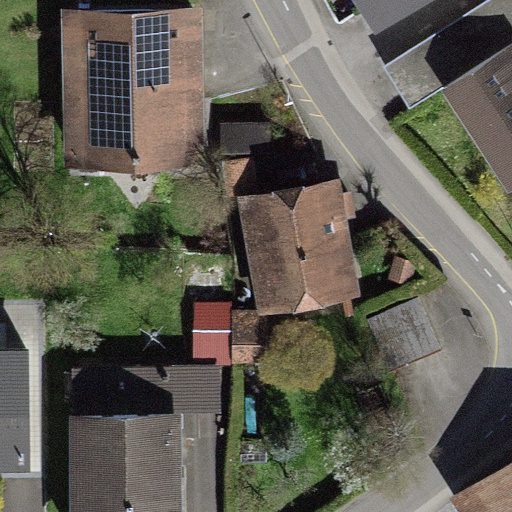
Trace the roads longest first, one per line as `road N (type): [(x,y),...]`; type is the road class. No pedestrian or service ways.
road 1 (residential): [(511,302),(341,124),(280,0)]
road 2 (residential): [(390,511),(511,411)]
